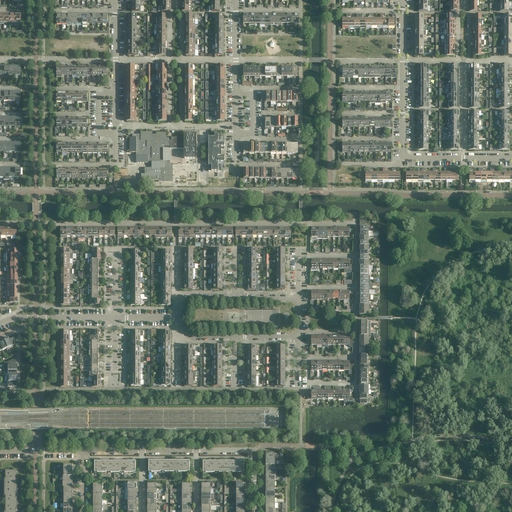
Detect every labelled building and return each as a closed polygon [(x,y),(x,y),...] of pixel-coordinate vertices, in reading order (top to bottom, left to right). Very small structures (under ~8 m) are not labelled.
[(170,149),(173,149),(183,149),(184,149),(184,159),(197,159),(197,134),(184,134),(184,137),(183,137),(171,137),(171,141),(169,141),(169,139),(165,139),(165,133),(156,133),(156,138),(152,138),(152,133),(141,133),(141,135),(132,135),(132,138),(129,138),(129,153),(136,153),(136,163),(152,163),(152,168),(145,168),(145,174),(141,174),(141,181),(158,181),(158,182),(173,182),(173,164),(164,164),(164,161),(170,161),(170,149)] [(221,155),(221,150),(224,150),(224,146),(224,144),(224,140),(221,140),(221,138),(221,134),(214,134),(212,134),(208,134),(208,138),(209,138),(209,143),(205,143),(205,150),(209,150),(209,156),(205,156),(205,162),(209,162),(209,165),(208,165),(209,165),(209,168),(208,168),(208,172),(212,171),(218,171),(221,171),(221,168),(221,165),(224,165),(224,162),(224,159),(224,156),(221,155)] [(402,181),(402,176),(400,176),(400,173),(388,173),(388,183),(394,183),(394,181),(402,181)] [(352,350),(352,339),(349,339),(349,336),(344,336),(344,345),(349,345),(349,346),(352,350)] [(14,345),(14,337),(9,340),(8,338),(3,340),(7,349),(8,348),(12,346),(14,345)] [(7,349),(3,340),(0,341),(0,346),(2,351),(6,349),(7,351),(8,350),(8,348),(7,349)] [(352,376),(352,365),(349,365),(349,362),(344,362),(344,371),(349,371),(352,376)] [(17,387),(17,384),(17,382),(7,382),(7,383),(7,387),(9,387),(9,390),(17,390),(17,387)] [(352,399),(352,391),(349,391),(344,391),(344,400),(349,400),(349,399),(352,399)] [(108,472),(108,461),(103,461),(103,459),(100,459),(100,461),(94,461),(94,472),(97,472),(97,473),(106,473),(106,472),(108,472)] [(122,472),(122,461),(116,461),(116,459),(114,459),(114,461),(108,461),(108,472),(111,472),(111,473),(113,473),(119,473),(119,472),(122,472)] [(135,472),(135,461),(130,461),(130,459),(127,459),(127,461),(122,461),(122,472),(124,472),(124,473),(133,473),(133,472),(135,472)] [(162,472),(162,461),(157,461),(157,459),(154,459),(154,461),(149,461),(149,472),(151,472),(151,473),(160,473),(160,472),(162,472)] [(176,472),(176,461),(170,461),(170,459),(168,459),(168,461),(162,461),(162,472),(165,472),(165,473),(169,473),(173,473),(173,472),(176,472)] [(190,472),(190,461),(184,461),(184,459),(181,459),(181,461),(176,461),(176,472),(178,472),(178,473),(187,473),(187,472),(190,472)] [(217,472),(217,461),(211,461),(211,459),(209,459),(209,461),(203,461),(203,472),(206,472),(206,473),(214,473),(214,472),(217,472)] [(230,472),(230,461),(225,461),(225,459),(222,459),(222,461),(217,461),(217,472),(219,472),(219,473),(225,473),(228,473),(228,472),(230,472)] [(244,472),(244,461),(238,461),(238,459),(236,459),(236,461),(230,461),(230,472),(233,472),(233,473),(241,473),(241,472),(244,472)] [(16,486),(16,477),(16,475),(15,475),(15,472),(4,472),(4,478),(3,478),(2,478),(2,479),(2,480),(3,480),(3,488),(15,488),(15,486),(16,486)] [(16,502),(16,491),(15,491),(15,488),(3,488),(3,497),(2,497),(2,498),(2,499),(3,499),(4,499),(4,505),(15,505),(15,502),(16,502)]
